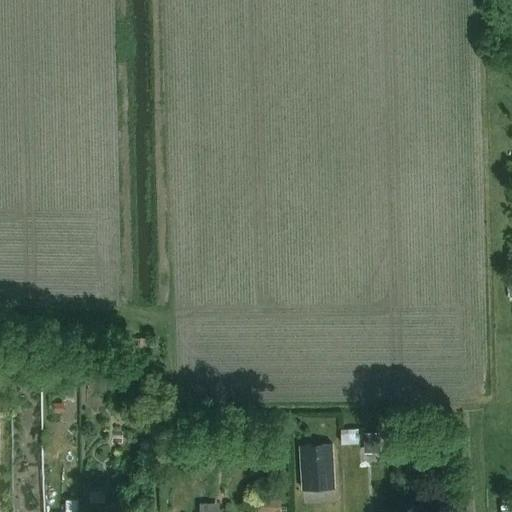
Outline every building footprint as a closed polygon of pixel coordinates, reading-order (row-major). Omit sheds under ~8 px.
[(359,430),(343,431),(343,443),(359,442),(359,430)] [(380,433),(366,433),(366,447),(380,447),(380,433)] [(333,443),(301,444),(303,489),(335,487),(333,443)] [(256,496),(255,511),(285,511),(286,499),(256,496)] [(220,511),(220,502),(200,502),(200,511),(220,511)]
